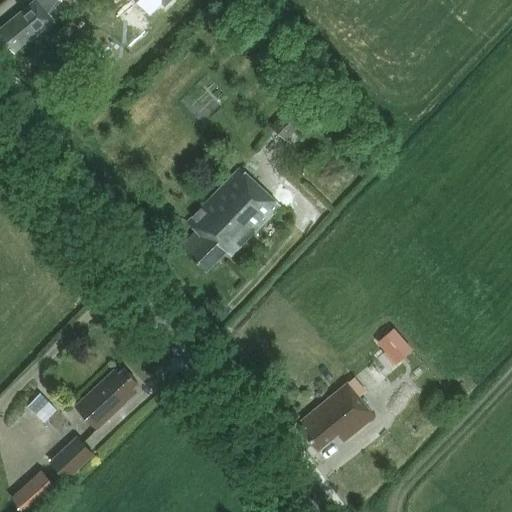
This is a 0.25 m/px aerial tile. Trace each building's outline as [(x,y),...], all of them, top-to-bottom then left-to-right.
[(49,13),(63,1),(63,2),(64,0),(36,0),(4,26),(7,30),(1,35),(12,49),(18,44),(21,48),(55,21),(49,13)] [(139,0),(151,11),(161,0),(139,0)] [(288,141),(311,118),(297,103),(274,127),(288,141)] [(227,251),(232,256),(281,206),(241,168),(188,222),(197,231),(182,246),(207,271),(227,251)] [(395,328),(379,342),(388,352),(404,339),(395,328)] [(115,369),(75,407),(97,430),(137,392),(132,388),(138,383),(125,369),(120,374),(115,369)] [(375,416),(355,391),(361,386),(355,379),(349,384),(348,383),(303,420),(308,427),(304,431),(320,451),(339,435),(344,442),(375,416)] [(93,453),(76,435),(49,461),(66,478),(93,453)] [(43,469),(12,497),(25,511),(34,511),(60,489),(43,469)]
